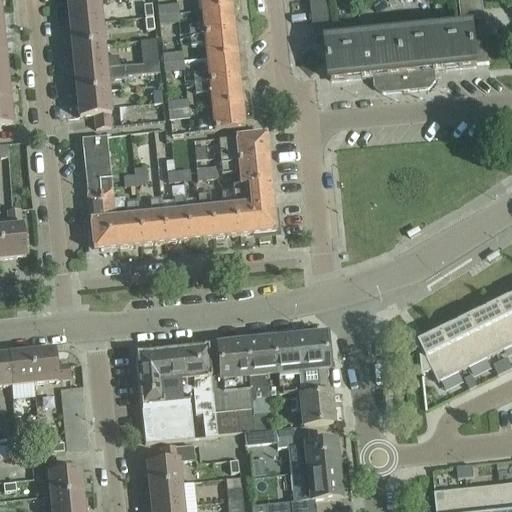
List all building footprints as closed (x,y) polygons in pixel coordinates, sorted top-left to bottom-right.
[(199,0),(201,13),(232,9),(230,0),(184,0),(185,1),(193,0),(199,0)] [(312,22),(332,20),(329,0),(310,0),(309,0),(312,22)] [(458,0),(458,3),(461,23),(484,21),(484,20),(482,0),(458,0)] [(100,25),(98,1),(67,5),(69,28),(100,25)] [(142,18),(151,17),(150,5),(141,6),(142,18)] [(157,17),(178,15),(177,7),(157,9),(157,17)] [(232,9),(201,13),(202,26),(187,28),(189,38),(234,33),(232,9)] [(178,15),(157,17),(158,25),(179,24),(178,15)] [(153,31),(151,19),(142,20),(144,32),(153,31)] [(332,20),(312,22),(313,38),(333,36),(332,20)] [(100,25),(69,28),(72,51),(103,48),(100,25)] [(485,27),(327,43),(331,83),(362,80),(373,79),(374,89),(382,95),(428,90),(435,82),(434,73),(445,72),(445,71),(476,68),(475,66),(489,65),(485,27)] [(237,57),(234,33),(189,38),(190,48),(205,46),(206,60),(237,57)] [(146,71),(159,70),(157,46),(143,47),(146,71)] [(103,48),(72,51),(74,74),(105,71),(103,48)] [(163,65),(184,63),(183,55),(162,57),(163,65)] [(237,57),(206,60),(208,75),(193,76),(194,86),(239,81),(237,57)] [(184,63),(163,65),(164,74),(184,72),(184,63)] [(106,76),(105,71),(74,74),(76,97),(108,94),(106,82),(160,77),(159,70),(146,71),(106,76)] [(6,81),(0,81),(0,104),(9,104),(6,81)] [(239,81),(194,86),(195,95),(209,94),(211,108),(242,105),(239,81)] [(111,130),(108,94),(76,97),(79,120),(94,118),(95,131),(111,130)] [(162,113),(160,96),(152,97),(154,113),(162,113)] [(167,112),(188,110),(187,102),(167,104),(167,112)] [(9,104),(0,104),(0,127),(11,127),(9,104)] [(242,105),(211,108),(212,123),(198,124),(199,134),(244,130),(242,105)] [(188,110),(167,112),(168,121),(189,119),(188,110)] [(220,165),(268,161),(265,136),(218,141),(220,165)] [(87,194),(111,191),(106,139),(81,142),(87,194)] [(205,149),(194,150),(195,163),(207,162),(205,149)] [(268,161),(220,165),(222,176),(238,174),(240,187),(270,184),(268,161)] [(167,173),(174,172),(173,163),(165,163),(167,173)] [(215,170),(206,171),(207,182),(216,181),(215,170)] [(207,182),(206,171),(196,172),(197,183),(207,182)] [(190,173),(180,174),(182,185),(191,184),(190,173)] [(182,185),(180,174),(171,175),(172,186),(182,185)] [(145,179),(136,180),(137,191),(146,190),(145,179)] [(137,191),(136,180),(126,181),(127,192),(137,191)] [(242,206),(234,207),(233,207),(236,238),(275,234),(270,184),(240,187),(242,206)] [(111,191),(87,194),(86,194),(92,253),(117,250),(114,220),(111,191)] [(233,207),(234,207),(232,194),(221,196),(223,208),(210,210),(213,240),(236,238),(233,207)] [(199,211),(186,212),(189,243),(213,240),(210,210),(209,197),(197,198),(199,211)] [(175,213),(162,215),(165,245),(189,243),(186,212),(185,199),(173,201),(175,213)] [(151,216),(138,217),(141,248),(165,245),(162,215),(161,202),(150,203),(151,216)] [(127,218),(114,220),(117,250),(141,248),(138,217),(137,204),(126,205),(127,218)] [(8,230),(0,230),(0,245),(2,262),(25,259),(22,228),(21,228),(19,213),(7,214),(8,230)] [(511,315),(505,302),(477,316),(496,356),(511,348),(511,315)] [(477,316),(448,330),(467,370),(496,356),(477,316)] [(448,330),(418,344),(424,355),(419,357),(421,377),(423,376),(432,372),(438,385),(467,370),(448,330)] [(277,390),(277,397),(324,392),(324,393),(325,393),(323,372),(327,372),(327,370),(323,371),(322,361),(326,361),(324,337),(283,341),(284,344),(273,345),(277,390)] [(273,343),(245,346),(250,392),(277,390),(273,345),(273,343)] [(219,374),(210,375),(213,416),(214,416),(216,438),(239,435),(237,414),(251,413),(251,409),(250,392),(245,346),(216,348),(219,374)] [(213,416),(210,375),(207,349),(135,357),(141,409),(142,413),(141,413),(144,446),(193,441),(188,393),(193,392),(196,424),(203,423),(204,440),(216,439),(216,438),(214,416),(213,416)] [(31,355),(34,385),(69,382),(68,366),(55,368),(53,353),(31,355)] [(34,385),(31,355),(7,357),(10,388),(34,385)] [(7,357),(0,357),(0,388),(10,388),(7,357)] [(511,369),(507,360),(500,363),(505,374),(511,370),(511,369)] [(500,363),(493,367),(498,377),(505,374),(500,363)] [(471,377),(464,381),(469,392),(476,388),(471,377)] [(332,425),(329,397),(295,400),(296,414),(300,413),(302,429),(332,425)] [(268,407),(251,409),(251,413),(237,414),(239,435),(253,434),(252,418),(269,417),(268,407)] [(271,432),(269,417),(252,418),(253,434),(271,432)] [(30,441),(38,440),(37,429),(28,429),(30,441)] [(307,475),(337,472),(334,444),(288,449),(289,459),(305,458),(307,475)] [(51,446),(52,454),(64,453),(63,445),(51,446)] [(0,465),(18,464),(16,446),(0,447),(0,465)] [(193,448),(176,450),(160,452),(162,465),(146,466),(149,489),(179,486),(177,464),(194,462),(193,448)] [(51,499),(81,496),(79,473),(63,475),(62,462),(47,463),(51,499)] [(238,476),(237,463),(229,464),(230,477),(238,476)] [(472,467),(464,468),(465,480),(473,479),(472,467)] [(464,468),(456,469),(458,481),(465,480),(464,468)] [(297,476),(299,494),(293,494),(294,505),(340,500),(337,472),(307,475),(297,476)] [(4,487),(5,495),(17,494),(16,485),(4,487)] [(179,486),(149,489),(151,511),(154,511),(182,509),(179,486)] [(511,511),(511,486),(499,488),(501,511),(511,511)] [(501,511),(499,488),(467,491),(469,511),(501,511)] [(230,504),(244,503),(242,489),(228,491),(230,504)] [(469,511),(467,491),(434,495),(435,511),(469,511)] [(82,511),(81,496),(51,499),(51,511),(82,511)] [(244,511),(244,503),(230,504),(230,511),(244,511)] [(293,511),(292,503),(265,506),(266,511),(293,511)]
